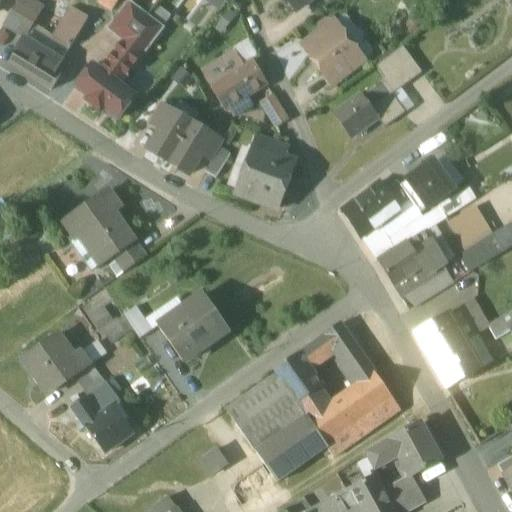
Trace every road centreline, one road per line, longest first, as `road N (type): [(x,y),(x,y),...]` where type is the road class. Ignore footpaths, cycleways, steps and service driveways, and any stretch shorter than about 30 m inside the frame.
road 1 (residential): [(0,80),(185,199),(356,266)]
road 2 (residential): [(373,287),(96,486)]
road 3 (residential): [(248,0),(324,204),(356,266)]
road 4 (residential): [(373,287),(492,511)]
road 5 (track): [(324,204),(511,63)]
road 6 (residential): [(0,402),(96,486)]
